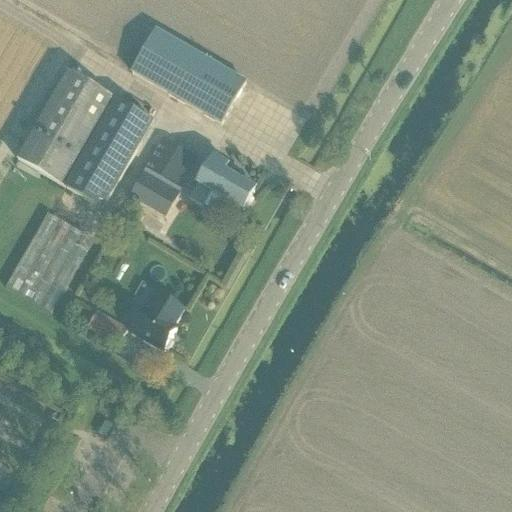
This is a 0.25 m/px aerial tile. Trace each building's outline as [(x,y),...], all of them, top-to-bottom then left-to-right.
[(224,126),(248,85),(156,32),(132,74),(224,126)] [(155,125),(117,102),(69,74),(16,163),(65,191),(104,213),(155,125)] [(167,221),(201,160),(165,140),(130,200),(167,221)] [(197,187),(192,200),(203,207),(211,193),(244,212),(256,193),(224,175),(228,167),(214,159),(197,187)] [(94,242),(49,217),(7,290),(52,316),(94,242)] [(175,329),(185,311),(158,295),(150,312),(147,310),(133,335),(165,354),(178,331),(175,329)] [(120,348),(129,332),(98,314),(89,330),(120,348)]
